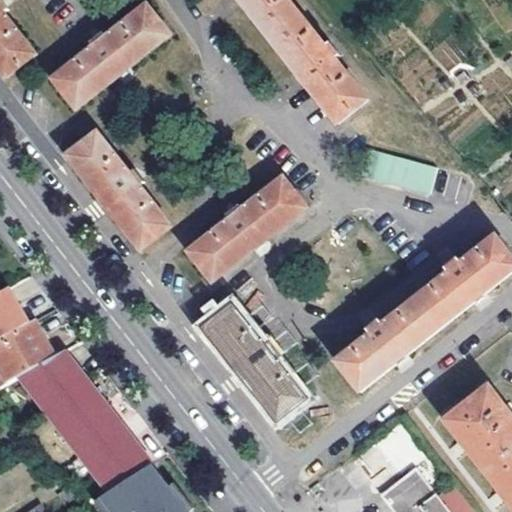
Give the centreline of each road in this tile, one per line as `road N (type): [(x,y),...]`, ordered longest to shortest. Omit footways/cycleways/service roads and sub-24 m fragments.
road 1 (tertiary): [(0,175),(250,495)]
road 2 (residential): [(511,294),(250,495)]
